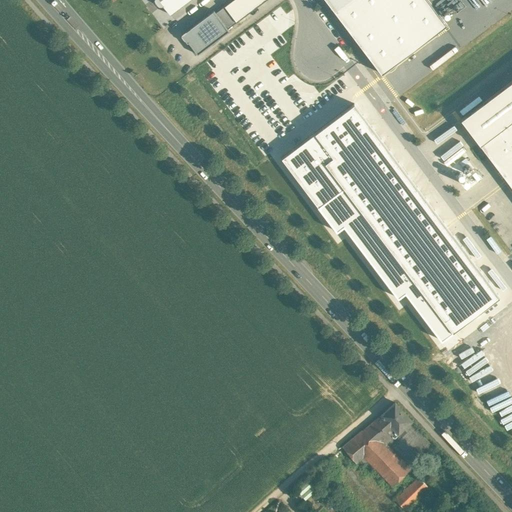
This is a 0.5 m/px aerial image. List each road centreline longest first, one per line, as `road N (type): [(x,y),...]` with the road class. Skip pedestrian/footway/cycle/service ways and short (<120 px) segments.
road 1 (primary): [(47,0),(511,504)]
road 2 (unclassified): [(297,0),(511,284)]
